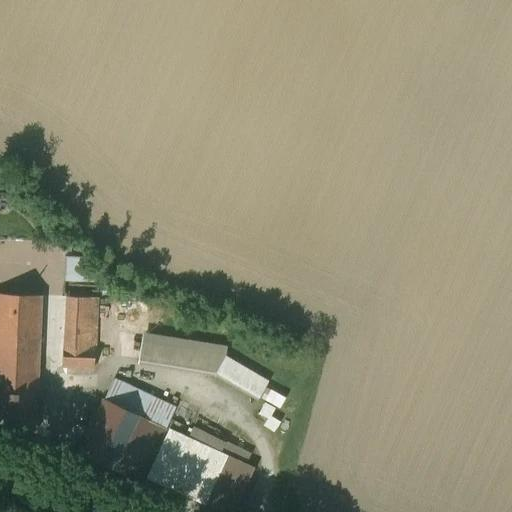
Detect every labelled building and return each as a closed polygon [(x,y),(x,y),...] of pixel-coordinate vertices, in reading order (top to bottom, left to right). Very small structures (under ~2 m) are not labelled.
[(88,259),(66,258),(65,281),(87,282),(88,259)] [(41,295),(0,293),(0,416),(35,433),(41,295)] [(97,298),(68,297),(66,347),(95,348),(97,298)] [(141,334),(137,363),(214,375),(257,400),(268,382),(224,356),(226,347),(141,334)] [(94,368),(95,348),(66,347),(63,347),(62,367),(94,368)] [(114,379),(104,399),(166,428),(175,408),(114,379)] [(166,428),(104,399),(79,453),(140,482),(166,428)] [(148,476),(206,503),(228,456),(170,429),(148,476)] [(228,456),(206,503),(225,511),(232,511),(253,468),(228,456)]
